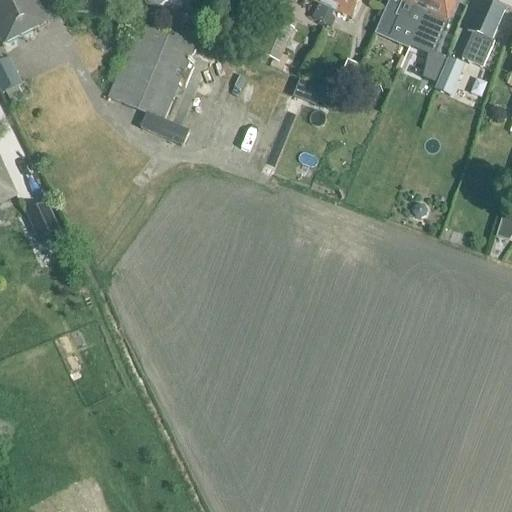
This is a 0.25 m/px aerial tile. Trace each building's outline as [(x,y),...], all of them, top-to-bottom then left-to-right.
[(0,0),(0,43),(3,49),(49,24),(36,0),(0,0)] [(142,0),(151,16),(160,11),(165,21),(189,8),(185,0),(142,0)] [(323,25),(333,0),(305,0),(305,1),(324,9),(322,14),(316,14),(313,21),(323,25)] [(352,22),(362,0),(333,0),(323,25),(332,29),(335,22),(332,18),(334,14),(352,22)] [(415,36),(431,0),(390,0),(375,35),(389,41),(399,18),(407,21),(403,30),(415,36)] [(456,0),(431,0),(415,36),(428,41),(438,19),(448,24),(454,10),(452,9),(456,0)] [(474,36),(466,55),(463,62),(478,69),(489,43),(491,44),(505,12),(484,3),(477,19),(473,21),(467,33),(474,36)] [(279,66),(293,32),(277,25),(263,59),(279,66)] [(189,134),(164,124),(195,49),(138,26),(108,100),(147,116),(140,132),(183,150),(189,134)] [(435,86),(446,60),(439,57),(438,61),(433,63),(425,82),(435,86)] [(22,86),(8,61),(0,64),(0,95),(1,97),(6,95),(12,107),(24,101),(18,88),(22,86)] [(451,100),(465,68),(448,61),(434,92),(451,100)] [(347,97),(360,68),(348,63),(335,91),(347,97)] [(249,110),(259,115),(273,82),(249,72),(237,101),(249,110)] [(322,112),(329,95),(300,83),(293,100),(322,112)] [(0,204),(17,197),(0,160),(0,204)] [(60,235),(47,206),(26,215),(39,244),(60,235)] [(419,207),(414,209),(412,214),(415,219),(420,221),(425,218),(426,213),(424,208),(419,207)] [(509,244),(511,239),(511,214),(506,210),(496,240),(509,244)]
